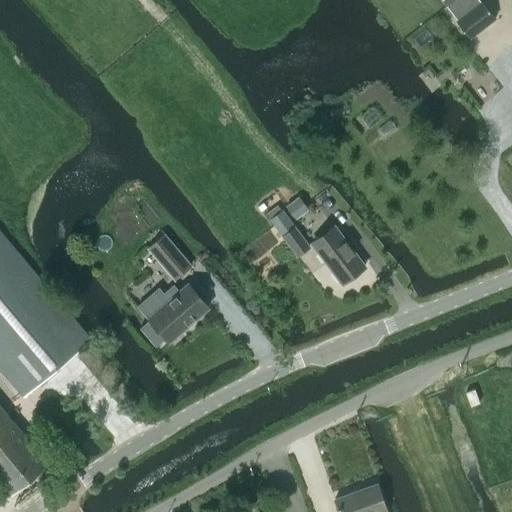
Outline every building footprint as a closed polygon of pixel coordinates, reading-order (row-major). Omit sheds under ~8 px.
[(453,0),(445,7),(457,21),(470,39),(496,19),(483,1),(482,2),(479,0),(453,0)] [(281,210),(270,218),(272,220),(275,225),(298,256),(309,247),(295,227),(287,217),(282,209),(281,210)] [(335,225),(311,243),(342,284),(366,266),(335,225)] [(0,231),(0,368),(23,396),(90,340),(0,231)] [(192,265),(164,232),(146,248),(174,280),(192,265)] [(209,308),(188,283),(147,317),(168,342),(209,308)] [(0,480),(10,493),(47,462),(0,406),(0,480)] [(339,511),(387,511),(377,484),(335,499),(339,511)]
